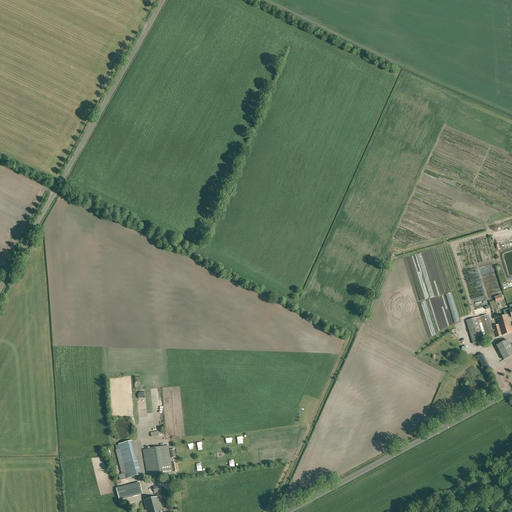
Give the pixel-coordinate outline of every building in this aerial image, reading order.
[(511,317),(511,308),(510,309),(510,308),(503,310),(505,315),(508,314),(508,315),(497,318),(499,325),(494,326),(497,337),(511,332),(511,329),(509,318),(511,317)] [(495,337),(488,314),(480,317),(487,340),(495,337)] [(484,340),(477,317),(466,321),(473,344),(484,340)] [(511,347),(508,340),(497,345),(504,360),(511,355),(511,347)] [(135,461),(137,460),(132,441),(130,441),(119,444),(124,464),(135,461)] [(143,450),(148,476),(173,472),(168,446),(143,450)] [(143,494),(140,484),(117,490),(119,500),(143,494)] [(163,511),(159,497),(144,501),(147,511),(163,511)]
